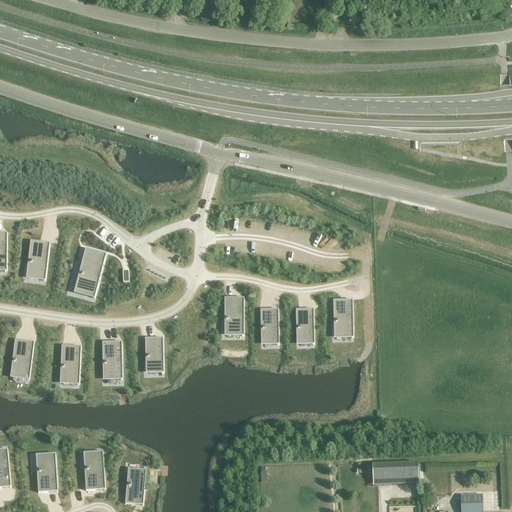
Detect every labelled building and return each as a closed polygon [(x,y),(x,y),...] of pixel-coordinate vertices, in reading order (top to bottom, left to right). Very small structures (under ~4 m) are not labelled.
[(30,265),(28,276),(45,278),(46,278),(49,247),(48,247),(42,247),(43,244),(40,243),(30,242),(29,251),(31,251),(30,262),(29,265),(30,265)] [(80,277),(77,288),(96,293),(105,258),(104,257),(104,258),(99,256),(99,253),(97,253),(97,252),(85,249),(82,263),(84,264),(81,274),(80,276),(80,277)] [(234,299),(224,299),(224,308),(226,308),(226,319),(226,322),(226,333),(244,333),(244,302),(243,302),(237,302),(237,299),(234,299)] [(343,301),(333,301),(333,310),(335,310),(335,314),(336,321),(335,321),(335,324),(336,324),(336,336),(353,335),(353,304),(352,304),(346,304),(345,301),(343,301)] [(296,311),(296,321),(296,324),(298,324),(298,328),(298,331),(298,342),(314,342),(314,313),(313,313),(313,314),(307,314),(307,311),(304,311),(304,310),(296,311)] [(260,311),(260,321),(261,321),(261,324),(263,324),(263,328),(262,328),(262,331),(263,331),(263,342),(279,342),(278,313),(277,313),(277,314),(271,314),(271,311),(268,311),(260,311)] [(145,339),(145,350),(146,350),(146,353),(147,353),(147,357),(147,359),(148,371),(164,371),(163,342),(162,342),(156,342),(156,340),(153,340),(153,339),(145,339)] [(14,363),(13,375),(30,377),(34,346),(33,346),(27,346),(27,343),(24,342),(15,341),(14,350),(16,350),(15,354),(14,361),(14,363)] [(112,343),(102,343),(102,352),(104,352),(105,363),(104,363),(104,366),(105,366),(105,378),(122,377),(122,346),(121,346),(115,346),(115,343),(112,343)] [(61,347),(61,356),(63,356),(63,360),(63,367),(62,367),(62,369),(62,381),(79,382),(81,351),(80,351),(74,351),(74,348),(71,348),(71,347),(61,347)] [(8,454),(0,454),(0,489),(1,489),(4,488),(3,485),(9,485),(11,485),(8,454)] [(103,456),(86,457),(86,469),(86,472),(87,483),(85,483),(86,492),(95,491),(98,491),(98,488),(104,487),(104,488),(105,487),(103,456)] [(55,458),(38,459),(39,471),(38,471),(39,474),(40,484),(38,485),(38,494),(48,493),(51,493),(50,490),(56,489),(56,490),(57,489),(55,458)] [(418,480),(417,464),(373,465),(373,466),(376,466),(376,476),(379,478),(393,478),(393,481),(418,480)] [(146,475),(130,473),(129,485),(128,485),(128,488),(129,488),(128,492),(127,492),(126,494),(125,505),(133,505),(136,505),(136,502),(142,503),(143,503),(146,475)] [(482,511),(482,495),(461,496),(461,511),(482,511)]
